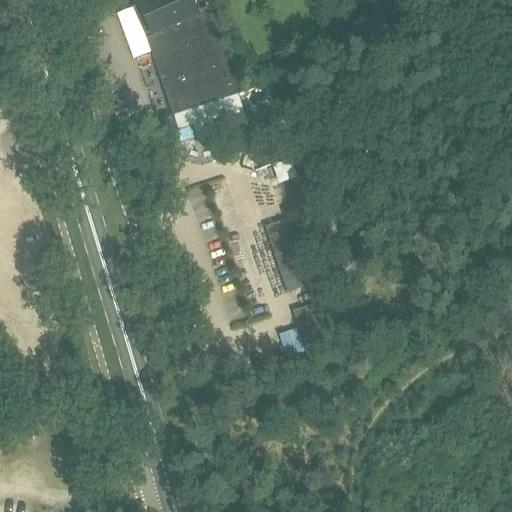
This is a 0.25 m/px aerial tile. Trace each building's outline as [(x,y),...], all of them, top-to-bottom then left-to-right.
[(247,126),(206,0),(135,0),(146,25),(145,29),(148,36),(153,38),(160,59),(153,61),(171,113),(159,117),(164,133),(165,135),(166,137),(167,138),(170,141),(172,141),(174,142),(176,142),(178,142),(180,142),(193,138),(195,142),(247,126)] [(266,92),(248,95),(257,141),(276,137),(266,92)] [(279,168),(284,187),(302,182),(297,163),(279,168)] [(204,217),(208,232),(226,228),(222,212),(204,217)] [(289,223),(264,231),(286,297),(311,289),(289,223)] [(244,265),(249,281),(260,277),(254,261),(244,265)] [(317,307),(292,315),(307,363),(332,355),(317,307)]
